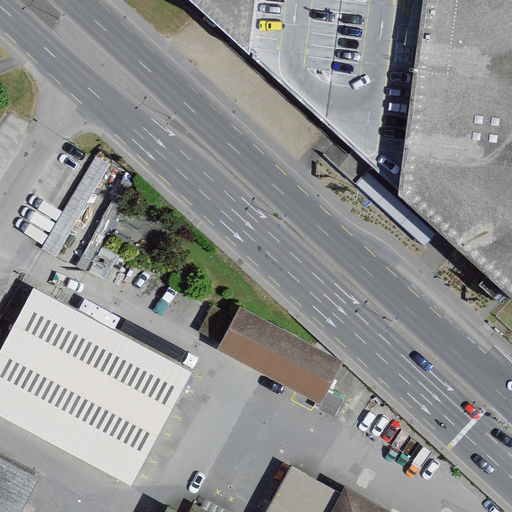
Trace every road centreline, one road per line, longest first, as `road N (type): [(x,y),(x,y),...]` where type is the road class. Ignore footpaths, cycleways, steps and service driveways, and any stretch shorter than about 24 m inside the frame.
road 1 (secondary): [(511,404),(73,0)]
road 2 (secondary): [(98,91),(511,473)]
road 3 (residential): [(0,228),(98,91)]
road 4 (secondary): [(0,0),(98,91)]
